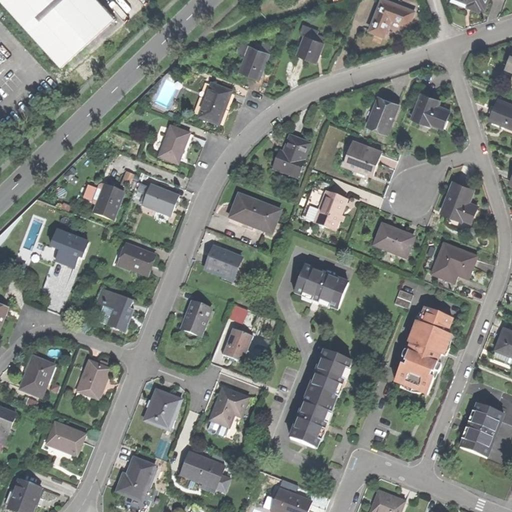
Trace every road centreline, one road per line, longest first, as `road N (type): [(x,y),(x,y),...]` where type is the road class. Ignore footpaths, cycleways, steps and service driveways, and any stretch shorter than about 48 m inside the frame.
road 1 (residential): [(142,361),(212,179),(247,131),(312,90),(449,45)]
road 2 (residential): [(422,481),(503,276),(506,231),(481,151)]
road 3 (unclassified): [(0,202),(208,0)]
road 4 (residential): [(142,361),(51,326),(19,340),(0,363)]
road 5 (residential): [(82,511),(142,361)]
